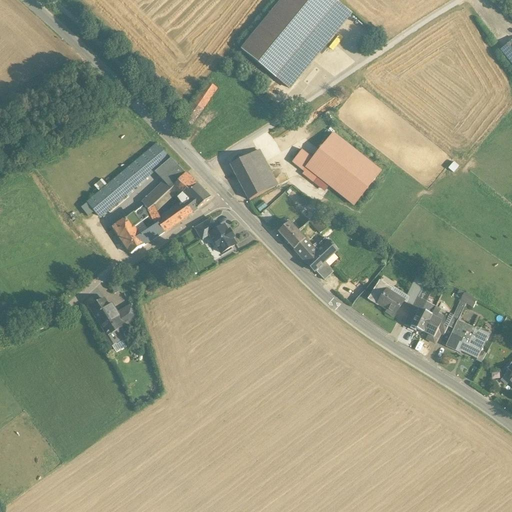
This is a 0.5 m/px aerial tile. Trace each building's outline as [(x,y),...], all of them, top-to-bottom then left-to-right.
[(333,0),(282,0),(242,51),(276,78),(314,31),(337,3),(333,0)] [(337,3),(314,31),(327,42),(343,23),(350,14),(337,3)] [(314,31),(276,78),(289,89),(327,42),(314,31)] [(511,42),(511,41),(500,51),(504,55),(511,48),(511,42)] [(217,89),(208,82),(199,94),(208,101),(217,89)] [(199,94),(182,120),(191,126),(208,101),(199,94)] [(382,175),(332,137),(306,171),(355,209),(382,175)] [(179,168),(157,146),(140,160),(152,174),(157,170),(168,180),(179,168)] [(259,151),(231,165),(249,200),(277,186),(259,151)] [(140,160),(122,174),(133,189),(136,187),(152,174),(140,160)] [(452,169),(457,173),(462,166),(457,162),(452,169)] [(168,180),(165,184),(168,186),(157,197),(160,201),(162,203),(170,194),(169,193),(186,174),(179,168),(168,180)] [(122,174),(110,184),(121,199),(133,189),(122,174)] [(197,185),(186,174),(169,193),(170,194),(172,193),(174,195),(179,190),(186,197),(197,185)] [(121,199),(110,184),(84,206),(91,215),(96,220),(121,199)] [(197,185),(186,197),(185,200),(185,202),(185,204),(191,213),(211,199),(197,185)] [(145,198),(136,187),(133,189),(141,201),(145,198)] [(150,200),(146,197),(145,198),(141,201),(148,211),(160,201),(157,197),(155,196),(150,200)] [(320,211),(310,203),(300,212),(309,222),(317,214),(320,211)] [(185,204),(177,208),(161,219),(162,219),(161,220),(157,222),(158,225),(164,232),(191,213),(185,204)] [(91,215),(84,206),(77,212),(84,221),(91,215)] [(128,218),(113,228),(119,236),(134,229),(139,224),(135,217),(136,216),(135,214),(141,208),(128,218)] [(145,213),(141,208),(135,214),(136,216),(135,217),(139,224),(147,217),(145,213)] [(161,220),(153,208),(147,212),(155,224),(157,222),(161,220)] [(147,212),(145,213),(147,217),(153,228),(158,225),(157,222),(155,224),(147,212)] [(300,213),(293,219),(300,230),(307,223),(300,213)] [(328,226),(317,214),(309,222),(320,234),(328,226)] [(211,220),(195,229),(202,240),(210,235),(209,235),(217,230),(211,220)] [(289,223),(279,232),(287,242),(294,235),(290,230),(293,227),(289,223)] [(153,228),(140,236),(146,244),(164,232),(158,225),(153,228)] [(217,230),(209,235),(210,235),(221,254),(236,245),(232,239),(234,238),(230,231),(228,232),(224,226),(217,230)] [(134,229),(119,236),(131,255),(146,244),(140,236),(134,229)] [(297,233),(294,235),(287,242),(294,250),(305,241),(297,233)] [(314,250),(305,241),(294,250),(314,272),(315,272),(324,263),(337,251),(333,246),(332,244),(331,245),(325,238),(314,250)] [(324,263),(315,272),(324,281),(333,272),(324,263)] [(115,279),(108,283),(114,293),(120,289),(115,279)] [(447,283),(439,279),(436,286),(443,291),(447,283)] [(390,288),(380,282),(368,300),(378,307),(379,305),(388,311),(388,310),(395,314),(404,302),(388,291),(390,288)] [(413,289),(406,304),(413,308),(417,299),(420,293),(413,289)] [(477,301),(464,293),(460,301),(466,304),(473,309),(477,301)] [(424,303),(417,299),(413,308),(405,323),(411,326),(419,311),(420,311),(424,303)] [(105,300),(90,309),(106,333),(114,328),(108,318),(117,313),(112,305),(109,307),(105,300)] [(452,318),(448,327),(453,330),(457,321),(458,321),(466,304),(460,301),(452,318)] [(131,306),(118,314),(125,326),(138,317),(131,306)] [(440,312),(434,309),(431,317),(436,319),(440,312)] [(420,311),(419,311),(411,326),(410,329),(415,332),(416,330),(423,333),(431,317),(420,311)] [(118,314),(117,313),(108,318),(114,328),(116,331),(125,326),(118,314)] [(445,319),(443,323),(442,322),(437,332),(444,335),(448,327),(452,318),(447,315),(447,316),(446,315),(444,318),(445,319)] [(436,319),(431,317),(423,333),(428,336),(434,338),(437,332),(442,322),(436,319)] [(458,321),(457,321),(453,330),(445,347),(459,354),(460,352),(464,354),(475,329),(472,328),(458,321)] [(490,335),(475,328),(475,329),(464,354),(476,360),(481,352),(490,335)] [(476,360),(476,361),(481,364),(486,354),(481,352),(476,360)]
